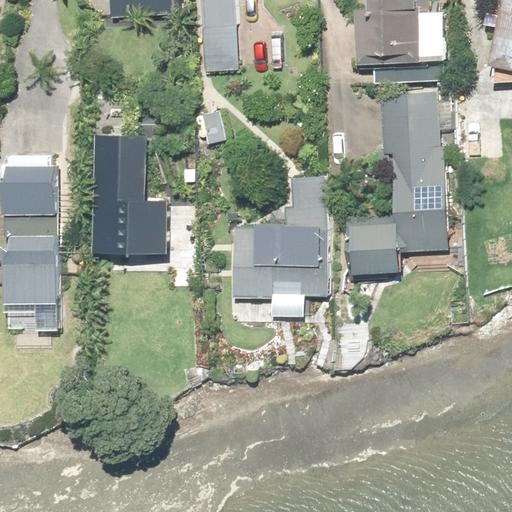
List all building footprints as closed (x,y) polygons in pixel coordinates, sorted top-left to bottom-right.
[(188,0),(115,0),(116,19),(189,15),(188,0)] [(239,0),(205,0),(209,72),(244,70),(239,0)] [(435,13),(434,0),(370,0),(371,11),(363,11),(365,67),(378,67),(379,85),(449,82),(448,62),(452,62),(450,12),(435,13)] [(511,0),(509,0),(496,67),(511,70),(511,0)] [(445,147),(442,93),(386,95),(389,155),(399,155),(402,224),(359,226),(361,275),(407,272),(406,253),(454,250),(449,147),(445,147)] [(227,105),(197,113),(208,151),(237,143),(227,105)] [(154,136),(100,136),(100,253),(142,254),(141,262),(189,263),(190,206),(177,206),(177,202),(154,202),(154,136)] [(64,330),(63,166),(57,166),(57,159),(29,159),(29,167),(13,167),(13,182),(10,182),(11,314),(42,313),(43,330),(64,330)] [(238,226),(238,298),(277,298),(277,318),(310,318),(310,298),(333,298),(332,178),(291,178),(291,225),(238,226)]
